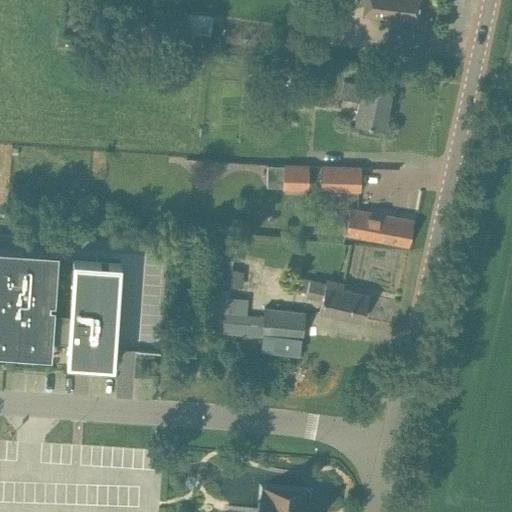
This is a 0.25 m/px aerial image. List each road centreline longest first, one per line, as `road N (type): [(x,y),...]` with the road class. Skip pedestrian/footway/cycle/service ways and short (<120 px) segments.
road 1 (unclassified): [(389,442),(488,0)]
road 2 (unclassified): [(389,442),(274,422),(0,402)]
